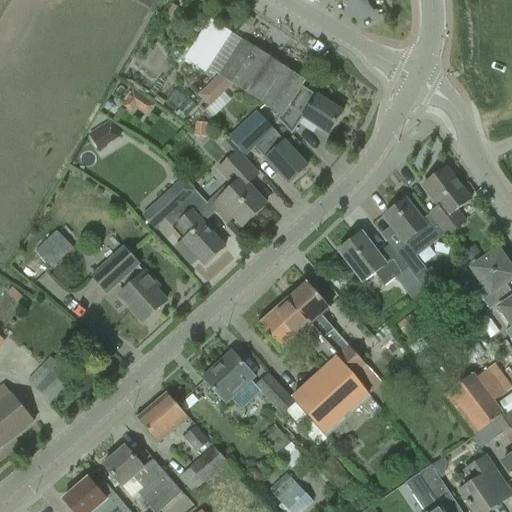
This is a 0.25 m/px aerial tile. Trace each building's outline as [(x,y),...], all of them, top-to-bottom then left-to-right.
[(209,20),(184,60),(205,73),(231,34),(209,20)] [(231,58),(219,77),(231,85),(242,93),(243,92),(280,117),(278,120),(291,136),(302,119),(312,125),(328,136),(343,114),(302,87),(305,82),(242,41),(231,58)] [(218,76),(209,86),(220,96),(231,85),(219,77),(218,76)] [(186,88),(178,100),(196,112),(204,100),(186,88)] [(129,92),(121,104),(132,111),(136,106),(142,97),(134,91),(131,94),(129,92)] [(229,137),(227,139),(243,156),(245,158),(254,149),(288,185),(307,168),(294,153),(257,115),(231,139),(229,137)] [(506,131),(511,129),(511,117),(502,121),(506,131)] [(91,134),(99,148),(120,136),(112,122),(91,134)] [(196,125),(195,136),(205,137),(206,125),(196,125)] [(226,143),(221,147),(227,153),(232,149),(226,143)] [(216,196),(207,204),(212,209),(215,213),(224,223),(232,216),(242,228),(266,206),(247,185),(257,176),(237,155),(219,171),(229,182),(235,188),(220,201),(216,196)] [(438,209),(429,217),(428,217),(439,231),(440,231),(446,239),(465,224),(456,213),(470,202),(446,170),(422,188),(438,209)] [(172,192),(161,202),(172,215),(183,205),(196,193),(184,180),(172,192)] [(183,205),(172,215),(181,224),(179,225),(173,231),(183,242),(174,249),(191,268),(199,260),(205,267),(224,249),(211,234),(202,225),(215,213),(212,209),(207,204),(206,205),(196,193),(183,205)] [(384,218),(404,245),(409,251),(398,259),(407,270),(413,278),(416,282),(427,273),(411,252),(439,231),(428,217),(422,222),(406,201),(384,218)] [(73,250),(56,232),(34,253),(51,271),(73,250)] [(338,253),(350,269),(362,285),(375,275),(384,288),(396,279),(407,270),(398,259),(389,247),(378,255),(362,235),(338,253)] [(474,248),(462,257),(467,264),(479,254),(474,248)] [(97,274),(92,279),(106,295),(111,290),(121,282),(128,290),(124,294),(119,299),(129,309),(142,324),(147,320),(166,303),(155,291),(158,289),(145,274),(145,275),(137,267),(138,266),(123,250),(97,274)] [(511,294),(505,286),(511,281),(511,272),(507,265),(509,263),(502,254),(500,256),(498,252),(472,270),(485,289),(477,294),(490,312),(511,295),(511,294)] [(407,270),(396,279),(402,287),(413,278),(407,270)] [(307,284),(288,300),(338,357),(336,359),(354,379),(365,369),(321,319),(330,311),(320,299),(307,284)] [(288,300),(257,328),(270,343),(280,354),(301,335),(328,366),(290,400),(306,418),(326,440),(361,409),(371,420),(381,411),(354,379),(336,359),(338,357),(288,300)] [(511,300),(499,309),(511,327),(511,328),(505,333),(511,343),(511,300)] [(412,315),(397,326),(404,335),(418,324),(412,315)] [(511,350),(506,343),(496,350),(503,359),(511,352),(511,350)] [(230,353),(202,379),(215,394),(226,406),(231,401),(241,411),(259,394),(262,398),(278,415),(284,410),(317,448),(320,445),(326,440),(290,400),(288,402),(275,386),(266,377),(256,387),(255,387),(251,383),(251,382),(255,379),(244,368),(230,353)] [(28,383),(50,404),(72,381),(50,359),(28,383)] [(448,394),(478,434),(502,415),(493,403),(505,394),(487,371),(475,379),(472,376),(448,394)] [(4,387),(0,390),(0,450),(34,424),(4,387)] [(186,419),(179,410),(166,395),(136,420),(150,435),(157,444),(186,419)] [(511,417),(503,423),(511,436),(511,417)] [(194,428),(182,438),(196,453),(206,443),(194,428)] [(306,442),(292,454),(298,462),(313,451),(306,442)] [(152,511),(160,511),(181,494),(153,461),(143,470),(138,463),(124,448),(103,467),(122,489),(124,489),(132,499),(138,494),(152,511)] [(511,448),(511,449),(511,451),(511,458),(502,465),(511,479),(511,448)] [(193,495),(202,485),(226,464),(212,449),(189,470),(179,479),(193,495)] [(504,487),(493,470),(486,459),(464,473),(472,485),(460,493),(463,498),(468,505),(466,506),(468,509),(470,508),(472,511),(488,511),(501,503),(494,493),(504,487)] [(460,511),(455,503),(449,495),(430,467),(407,483),(426,511),(460,511)] [(282,495),(297,511),(320,511),(329,505),(303,477),(282,495)] [(87,480),(63,501),(72,511),(128,511),(103,482),(95,489),(87,480)] [(349,503),(343,508),(346,511),(352,511),(355,510),(349,503)]
